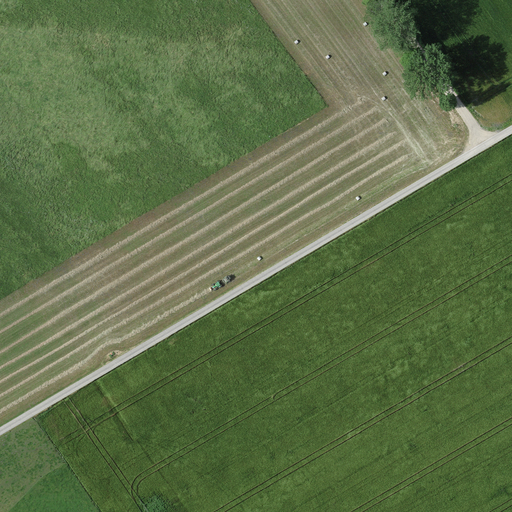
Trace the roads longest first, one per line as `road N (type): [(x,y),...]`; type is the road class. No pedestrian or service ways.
road 1 (unclassified): [(511,128),(0,432)]
road 2 (track): [(487,143),(383,0)]
